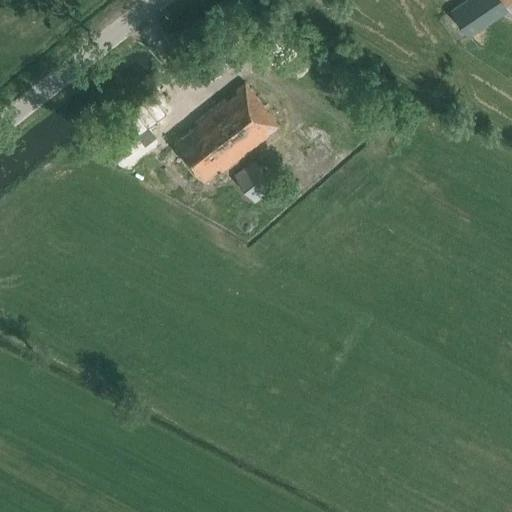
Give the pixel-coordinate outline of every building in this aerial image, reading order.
[(470,35),(511,8),(505,0),(462,0),(450,9),(470,35)] [(218,67),(237,51),(232,45),(235,43),(225,30),(196,53),(206,66),(212,61),(218,67)] [(281,101),(297,94),(279,58),(264,66),(281,101)] [(299,81),(310,69),(301,61),(290,73),(299,81)] [(481,72),(489,84),(499,77),(491,65),(481,72)] [(345,105),(314,128),(331,151),(362,127),(345,105)] [(178,145),(203,179),(224,163),(222,160),(248,141),(250,144),(261,136),(248,119),(239,126),(226,109),(178,145)] [(254,160),(236,175),(255,201),(273,186),(254,160)]
